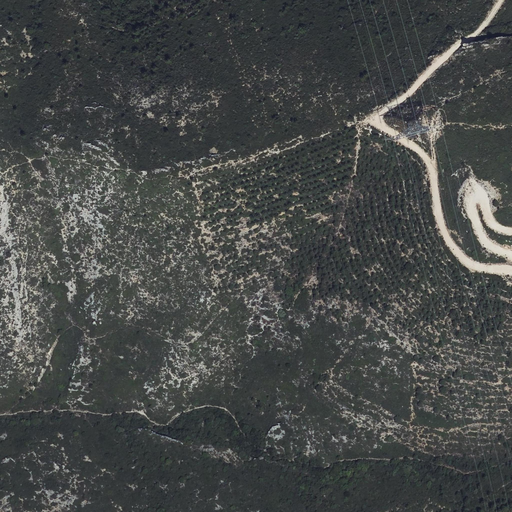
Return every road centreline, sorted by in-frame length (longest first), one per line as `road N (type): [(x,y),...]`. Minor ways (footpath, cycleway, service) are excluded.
road 1 (track): [(511,269),(470,261),(454,247),(441,226),(428,163),(379,116),(497,0)]
road 2 (track): [(511,224),(492,217),(485,199),(475,196),(473,212),(481,231),(511,251)]
